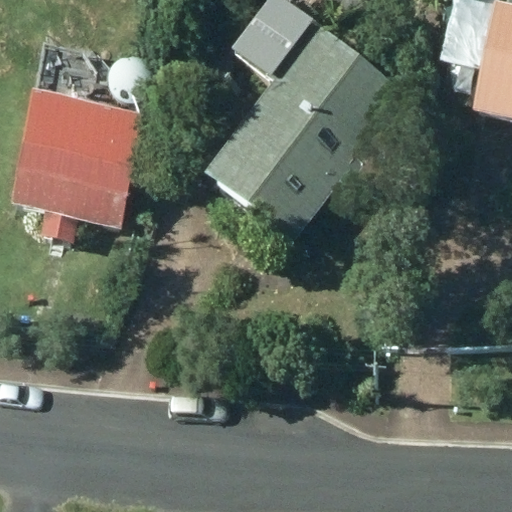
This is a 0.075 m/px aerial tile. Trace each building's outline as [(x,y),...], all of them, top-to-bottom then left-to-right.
[(189,80),(195,86),(202,90),(209,91),(217,89),(224,85),(229,79),(232,72),(232,64),(230,57),(225,50),(219,46),(211,44),(204,44),(197,47),(191,52),(187,58),(185,66),(186,73),(189,80)] [(511,49),(486,45),(469,149),(511,156),(511,49)] [(269,123),(200,213),(283,276),(397,127),(303,57),(259,115),(269,123)] [(110,101),(116,106),(123,110),(130,111),(138,110),(145,106),(150,100),(153,92),(153,85),(151,77),(146,71),(140,66),(132,64),(125,65),(118,67),(112,72),(108,79),(106,86),(107,94),(110,101)] [(100,136),(99,159),(18,150),(9,237),(42,239),(39,262),(72,264),(73,245),(119,250),(125,189),(134,191),(138,139),(100,136)]
